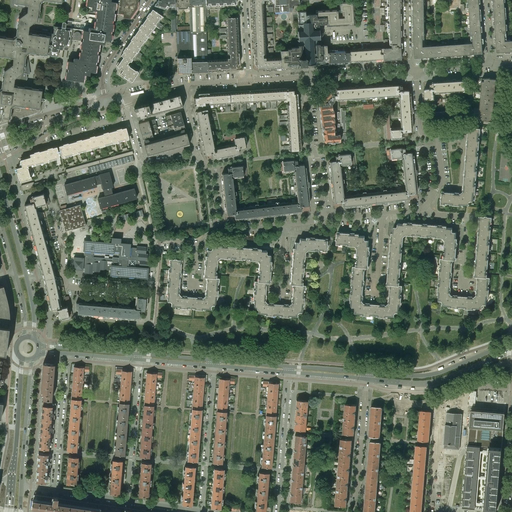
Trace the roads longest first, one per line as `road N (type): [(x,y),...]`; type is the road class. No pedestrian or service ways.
road 1 (tertiary): [(511,341),(423,374),(367,372)]
road 2 (residential): [(425,205),(440,176),(435,137),(420,132),(415,70)]
road 3 (residential): [(213,365),(202,511)]
road 4 (residential): [(325,219),(307,76)]
road 5 (residential): [(127,500),(139,359)]
road 6 (residential): [(289,372),(277,511)]
road 7 (residential): [(64,353),(54,489)]
road 8 (residential): [(355,511),(366,378)]
road 9 (tertiary): [(21,485),(31,359)]
road 10 (tertiary): [(21,358),(11,481)]
road 11 (residential): [(431,511),(441,400),(449,395)]
